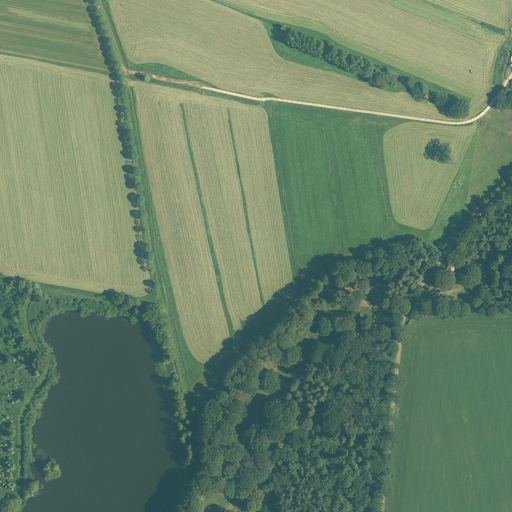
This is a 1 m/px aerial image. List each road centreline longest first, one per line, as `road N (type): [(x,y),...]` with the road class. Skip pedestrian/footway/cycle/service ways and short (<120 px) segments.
road 1 (track): [(508,79),(483,112),(460,123),(260,99),(122,71)]
road 2 (track): [(122,71),(191,438)]
road 3 (unclassified): [(381,511),(403,316),(448,249),(511,182)]
